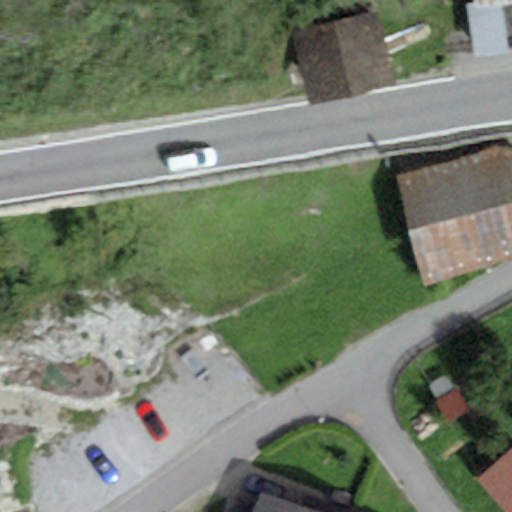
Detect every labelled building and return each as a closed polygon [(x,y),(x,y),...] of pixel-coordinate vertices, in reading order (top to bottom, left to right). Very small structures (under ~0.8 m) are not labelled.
[(511,0),(475,0),(477,6),(465,8),(471,57),(511,49),(511,0)] [(291,37),(310,107),(394,84),(375,14),(291,37)] [(423,287),(511,259),(511,147),(511,145),(391,182),(423,287)] [(511,511),(511,450),(476,483),(502,511),(511,511)] [(315,511),(261,490),(251,511),(315,511)]
